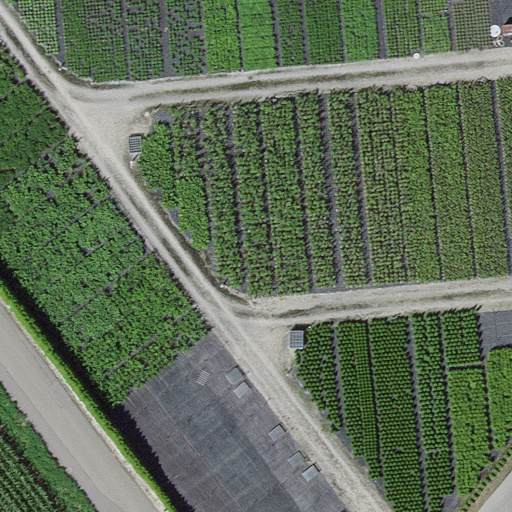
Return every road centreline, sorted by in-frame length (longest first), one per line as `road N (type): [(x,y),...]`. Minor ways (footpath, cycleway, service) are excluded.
road 1 (track): [(402,511),(246,343),(0,13)]
road 2 (track): [(91,127),(140,100),(511,66)]
road 3 (track): [(246,343),(292,314),(511,290)]
road 4 (tertiary): [(128,511),(0,349)]
